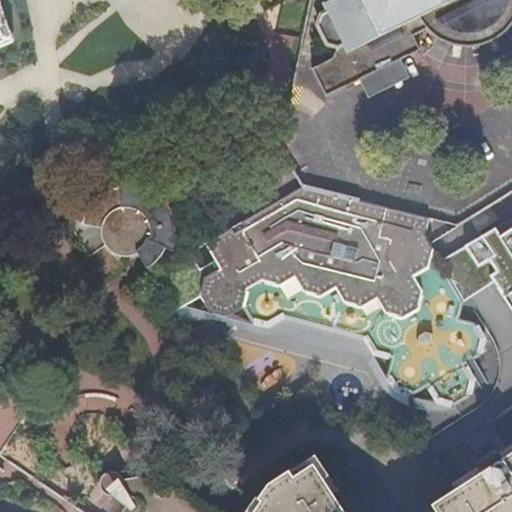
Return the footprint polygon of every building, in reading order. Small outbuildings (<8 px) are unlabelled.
[(0,0),(0,47),(13,43),(0,4),(0,0)] [(511,0),(448,0),(347,52),(328,10),(322,13),(317,24),(327,43),(339,46),(334,57),(314,67),(327,92),(360,76),(401,56),(420,46),(414,33),(429,26),(436,33),(444,37),(453,41),(463,43),(472,43),(482,41),(491,38),(499,33),(506,27),(511,20),(511,0)] [(511,0),(330,0),(324,3),(328,10),(347,52),(448,0),(511,0)] [(410,73),(401,56),(360,76),(369,94),(410,73)] [(511,179),(511,96),(509,98),(511,101),(506,155),(498,139),(499,128),(475,126),(482,140),(494,141),(492,167),(497,178),(511,179)] [(139,252),(148,267),(174,252),(174,247),(171,247),(174,236),(174,229),(172,221),(168,212),(165,206),(156,196),(151,191),(155,183),(137,174),(136,177),(117,176),(117,183),(108,186),(101,189),(94,195),(88,202),(83,210),(73,207),(68,219),(90,256),(99,251),(108,245),(116,252),(122,255),(125,256),(132,255),(139,252)] [(301,186),(204,243),(218,268),(205,276),(200,294),(209,310),(227,314),(241,306),(249,320),(269,325),(285,315),(366,335),(376,352),(394,356),(390,374),(399,389),(415,393),(432,383),(443,401),(456,404),(471,394),(475,378),(466,362),(481,353),(485,336),(477,322),(459,317),(465,300),(442,262),(424,234),(428,217),(301,186)] [(494,229),(442,262),(465,300),(495,281),(511,308),(511,228),(499,236),(494,229)] [(219,336),(213,342),(221,350),(227,344),(219,336)] [(416,443),(430,433),(424,424),(410,434),(416,443)] [(511,511),(511,444),(495,456),(498,462),(496,462),(498,465),(491,466),(488,470),(485,470),(481,475),(478,474),(474,470),(448,487),(451,492),(425,508),(427,511),(511,511)] [(344,511),(326,484),(329,481),(312,459),(288,476),(284,471),(262,488),(249,507),(256,510),(254,511),(344,511)] [(207,511),(164,483),(155,500),(147,494),(143,486),(142,480),(117,483),(105,494),(123,511),(122,511),(80,511),(73,508),(70,511),(207,511)]
